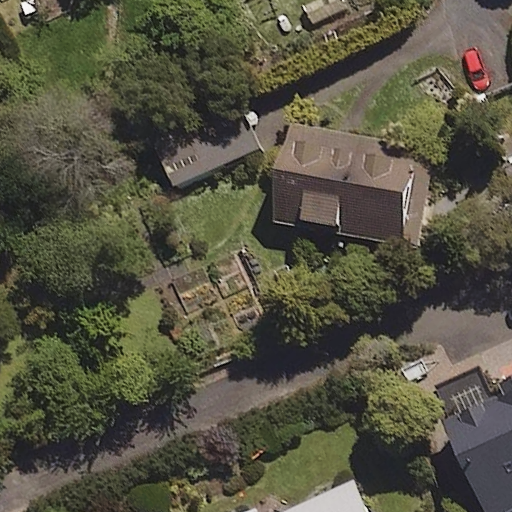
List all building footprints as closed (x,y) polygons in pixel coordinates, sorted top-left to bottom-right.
[(305,0),(319,30),(363,10),(358,0),(305,0)] [(159,139),(181,190),(270,152),(247,101),(159,139)] [(433,156),(296,132),(279,228),(416,252),(433,156)] [(511,511),(511,380),(488,392),(482,377),(431,400),(480,511),(511,511)] [(365,511),(355,488),(302,511),(365,511)]
